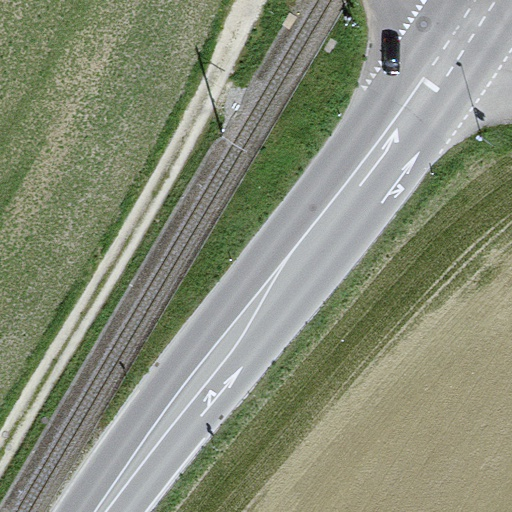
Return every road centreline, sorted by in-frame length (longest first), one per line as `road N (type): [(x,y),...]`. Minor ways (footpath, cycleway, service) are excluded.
road 1 (secondary): [(102,511),(479,10)]
road 2 (track): [(256,0),(216,105),(0,475)]
